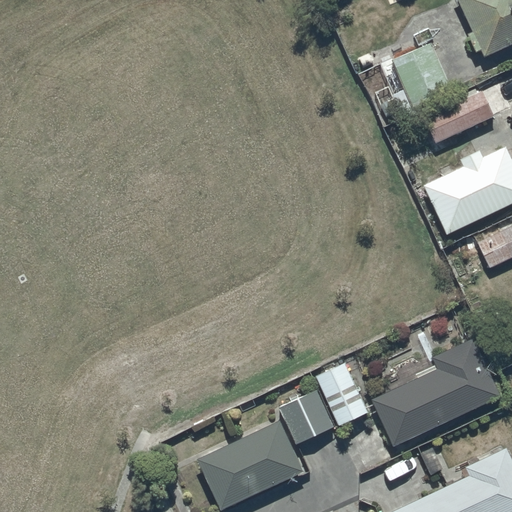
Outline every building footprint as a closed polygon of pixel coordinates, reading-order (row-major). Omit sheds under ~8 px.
[(511,0),(459,0),(473,29),(467,32),(476,50),(481,48),(485,56),(511,42),(511,0)] [(431,41),(392,58),(405,87),(397,90),(405,109),(452,89),(431,41)] [(475,87),(460,94),(461,98),(423,114),(435,140),(510,107),(499,81),(477,91),(475,87)] [(463,164),(424,183),(448,231),(511,200),(511,155),(506,144),(483,156),(479,149),(460,158),(463,164)] [(511,223),(477,241),(491,268),(511,257),(511,223)] [(437,367),(372,397),(394,445),(500,396),(473,336),(431,355),(437,367)] [(343,361),(315,374),(338,424),(366,411),(343,361)] [(316,389),(279,406),(295,442),(332,425),(316,389)] [(279,418),(197,457),(221,507),(303,469),(279,418)] [(468,473),(384,511),(511,511),(511,458),(506,445),(464,464),(468,473)]
